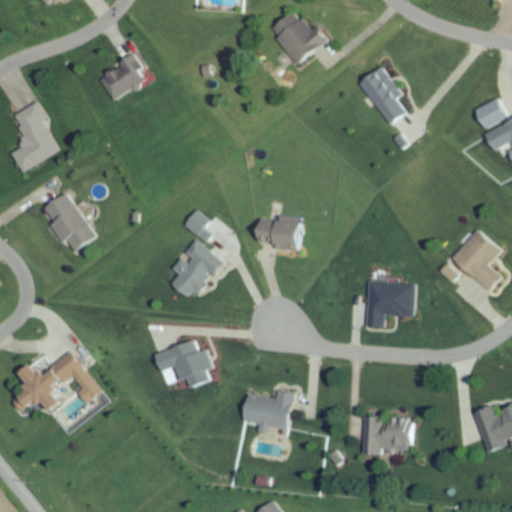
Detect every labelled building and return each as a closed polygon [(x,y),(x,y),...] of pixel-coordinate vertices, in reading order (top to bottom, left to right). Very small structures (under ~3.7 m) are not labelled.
[(39,0),(51,15),(71,0),(39,0)] [(311,37),(297,17),(272,35),(297,71),(329,48),(318,33),(311,37)] [(149,85),(132,62),(100,85),(116,108),(149,85)] [(416,114),(395,87),(380,99),(369,85),(360,92),(393,133),(416,114)] [(23,180),(63,158),(37,111),(15,123),(29,149),(11,158),(23,180)] [(511,149),(511,127),(487,139),(495,158),(511,149)] [(45,214),(69,260),(96,246),(72,200),(45,214)] [(303,229),(261,223),(258,250),(299,256),(303,229)] [(490,299),(503,284),(489,272),(502,258),(478,236),(452,265),(490,299)] [(368,333),(385,334),(385,323),(414,324),(416,291),(369,289),(368,333)] [(84,375),(71,359),(39,383),(31,372),(18,381),(29,395),(13,407),(22,419),(40,406),(49,419),(74,401),(66,389),(84,375)] [(244,430),(289,436),(294,400),(279,398),(278,406),(248,402),(244,430)] [(511,444),(511,409),(511,410),(511,411),(511,418),(498,422),(495,413),(476,419),(489,460),(509,453),(507,446),(511,444)] [(413,459),(413,424),(364,424),(363,458),(413,459)]
